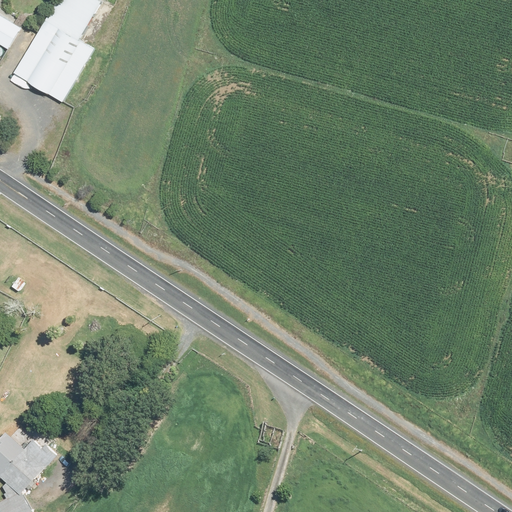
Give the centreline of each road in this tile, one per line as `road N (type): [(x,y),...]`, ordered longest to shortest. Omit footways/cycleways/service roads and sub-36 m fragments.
road 1 (unclassified): [(0,179),(496,511)]
road 2 (unknown): [(300,380),(259,511)]
